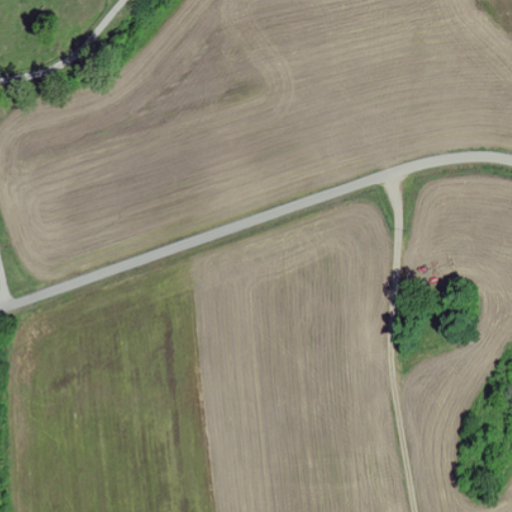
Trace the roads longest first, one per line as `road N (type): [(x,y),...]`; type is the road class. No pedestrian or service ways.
road 1 (residential): [(0,307),(389,174),(465,158),(511,161)]
road 2 (residential): [(31,297),(77,137),(176,95),(256,25)]
